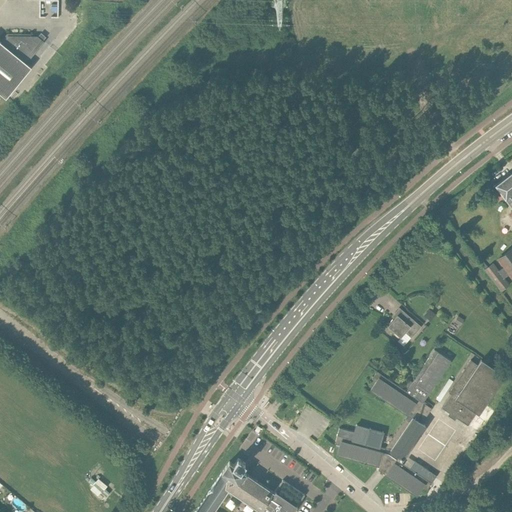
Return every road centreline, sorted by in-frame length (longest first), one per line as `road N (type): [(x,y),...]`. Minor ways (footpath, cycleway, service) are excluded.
road 1 (tertiary): [(160,511),(311,301),(420,195),(511,122)]
road 2 (track): [(511,450),(455,494),(385,511)]
